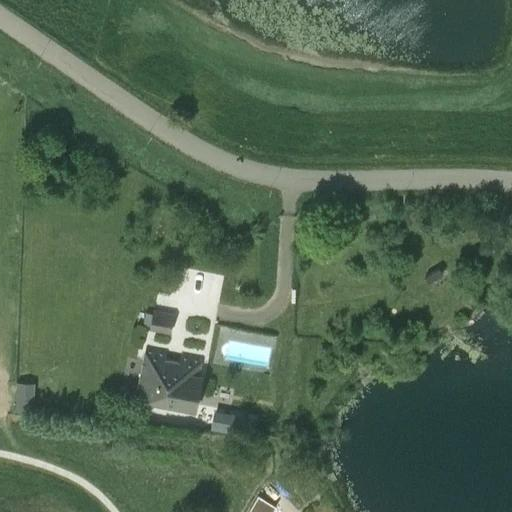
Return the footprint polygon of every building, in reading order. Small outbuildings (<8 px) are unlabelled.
[(171,329),(174,314),(153,310),(151,325),(171,329)] [(139,364),(133,398),(195,410),(201,376),(198,375),(201,358),(181,354),(179,363),(165,360),(166,351),(146,348),(142,365),(139,364)] [(15,412),(33,411),(33,405),(28,405),(29,383),(17,382),(15,412)] [(211,429),(242,435),(250,436),(251,435),(253,420),(214,413),(211,429)] [(256,498),(247,511),(273,511),(275,509),(256,498)]
